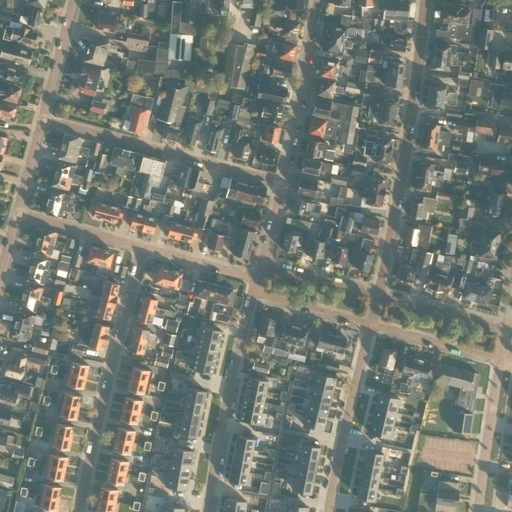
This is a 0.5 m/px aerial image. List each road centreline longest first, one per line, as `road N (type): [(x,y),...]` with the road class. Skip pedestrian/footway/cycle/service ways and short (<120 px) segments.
road 1 (residential): [(378,292),(424,0)]
road 2 (residential): [(140,247),(78,511)]
road 3 (residential): [(280,186),(40,117)]
road 4 (residential): [(253,282),(206,511)]
road 5 (residential): [(328,511),(369,324)]
road 6 (residential): [(280,186),(316,0)]
road 7 (residential): [(500,359),(476,511)]
road 8 (residential): [(369,324),(500,359)]
road 9 (residential): [(505,327),(378,292)]
road 10 (residential): [(16,213),(140,247)]
road 11 (residential): [(253,282),(263,295),(369,324)]
road 12 (residential): [(40,117),(70,0)]
road 13 (residential): [(378,292),(261,263)]
